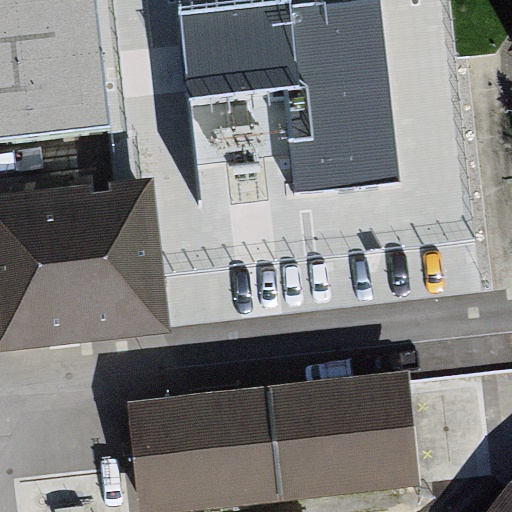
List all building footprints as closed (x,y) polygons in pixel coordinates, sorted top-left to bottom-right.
[(0,0),(0,131),(104,119),(88,0),(0,0)] [(511,18),(491,52),(511,65),(511,18)] [(0,199),(0,348),(150,332),(134,185),(113,187),(0,199)] [(400,371),(120,400),(129,511),(133,511),(409,483),(400,371)] [(511,511),(511,482),(488,511),(511,511)]
